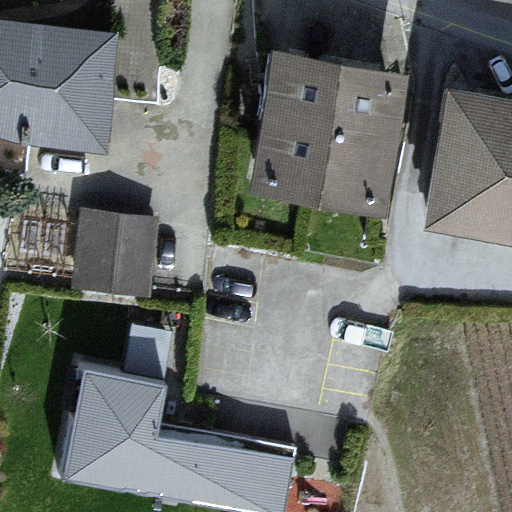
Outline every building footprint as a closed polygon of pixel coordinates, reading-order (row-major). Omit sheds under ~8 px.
[(0,167),(18,170),(24,125),(93,133),(98,87),(151,93),(156,93),(166,0),(108,0),(104,39),(0,26),(0,167)] [(279,57),(276,72),(258,170),(366,190),(387,77),(279,57)] [(511,99),(458,90),(451,121),(442,119),(426,206),(511,221),(511,99)] [(84,212),(77,277),(141,285),(149,220),(84,212)] [(122,367),(167,376),(178,319),(134,311),(122,367)] [(152,427),(154,417),(162,376),(79,360),(78,366),(102,371),(93,415),(69,411),(57,472),(267,511),(281,511),(292,454),(152,427)]
